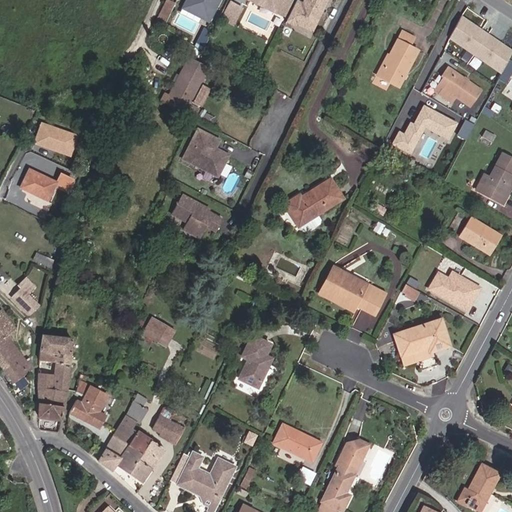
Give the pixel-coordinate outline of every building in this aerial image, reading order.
[(211,22),(221,0),(184,0),(181,8),(211,22)] [(234,0),(230,8),(242,15),(250,0),(234,0)] [(279,0),(277,4),(290,10),(295,0),(279,0)] [(329,0),(307,0),(305,3),(299,0),(293,12),(301,16),(298,22),(315,30),(323,12),(320,11),(323,5),(326,6),(329,0)] [(150,27),(157,30),(169,7),(162,3),(150,27)] [(298,22),(301,16),(293,12),(289,20),(297,24),(298,22)] [(169,27),(173,19),(168,16),(163,24),(169,27)] [(511,44),(460,17),(447,40),(503,70),(511,53),(511,44)] [(411,49),(417,38),(404,31),(379,77),(397,87),(417,52),(411,49)] [(176,41),(162,33),(154,49),(168,57),(176,41)] [(216,53),(219,45),(212,42),(209,50),(216,53)] [(166,98),(164,104),(194,120),(198,122),(201,116),(191,111),(210,73),(192,64),(172,101),(166,98)] [(442,91),(452,74),(448,71),(437,88),(442,91)] [(480,92),(452,74),(442,91),(437,98),(452,107),(456,101),(469,109),(480,92)] [(511,91),(503,105),(511,110),(511,91)] [(448,110),(433,101),(429,109),(443,118),(448,110)] [(33,144),(73,154),(79,132),(39,122),(33,144)] [(459,143),(464,133),(457,130),(452,139),(459,143)] [(219,142),(198,131),(183,160),(217,178),(226,160),(218,155),(219,152),(215,150),(219,142)] [(486,132),(482,138),(492,144),(495,138),(486,132)] [(489,179),(484,176),(480,184),(489,189),(485,197),(502,206),(511,190),(503,186),(507,177),(510,179),(511,175),(511,161),(500,156),(489,179)] [(511,187),(511,179),(510,179),(507,177),(503,186),(511,190),(511,187)] [(284,206),(298,228),(299,227),(317,216),(342,200),(329,180),(301,197),(300,195),(284,206)] [(46,212),(54,197),(26,183),(19,198),(46,212)] [(476,192),(485,197),(489,189),(480,184),(476,192)] [(181,197),(172,216),(187,224),(183,231),(201,240),(208,228),(217,233),(223,221),(208,214),(203,211),(204,209),(181,197)] [(317,216),(299,227),(303,233),(310,233),(319,224),(320,222),(317,216)] [(499,239),(467,220),(454,240),(487,260),(499,239)] [(72,237),(64,261),(79,268),(89,245),(72,237)] [(32,259),(51,267),(52,257),(35,251),(32,259)] [(376,311),(385,293),(373,287),(370,293),(360,288),(362,285),(342,275),(344,270),(332,263),(319,288),(354,306),(356,301),(376,311)] [(451,269),(449,274),(437,269),(427,291),(470,310),(482,284),(451,269)] [(35,289),(26,280),(23,286),(24,288),(30,294),(35,289)] [(363,282),(362,285),(360,288),(370,293),(373,287),(363,282)] [(415,299),(419,290),(405,283),(401,292),(415,299)] [(14,299),(29,316),(40,305),(30,294),(24,288),(14,299)] [(0,359),(4,366),(12,359),(1,342),(8,336),(16,331),(14,329),(0,307),(0,359)] [(146,336),(167,347),(174,331),(155,321),(146,336)] [(433,323),(389,336),(397,360),(440,346),(433,323)] [(174,331),(167,347),(169,349),(177,333),(174,331)] [(257,361),(261,352),(267,341),(249,332),(238,352),(245,355),(235,374),(253,384),(263,364),(257,361)] [(12,359),(4,366),(14,378),(30,367),(8,336),(1,342),(12,359)] [(43,336),(39,359),(55,361),(53,389),(68,391),(71,340),(43,336)] [(263,364),(268,355),(261,352),(257,361),(263,364)] [(38,383),(38,415),(59,418),(68,391),(53,389),(55,361),(39,359),(38,383)] [(482,373),(477,374),(475,380),(477,388),(486,385),(482,373)] [(77,396),(69,410),(99,427),(107,413),(102,410),(110,396),(84,380),(81,378),(79,391),(87,396),(83,403),(81,402),(82,399),(77,396)] [(129,414),(135,418),(138,420),(147,408),(149,397),(144,394),(140,392),(139,393),(129,414)] [(166,443),(175,428),(169,423),(173,415),(163,409),(158,418),(151,432),(160,437),(160,439),(166,443)] [(135,418),(129,414),(116,432),(128,441),(137,428),(131,424),(135,418)] [(269,443),(310,462),(320,441),(279,422),(269,443)] [(149,438),(137,428),(128,441),(130,442),(142,450),(149,438)] [(175,428),(166,443),(174,447),(182,432),(175,428)] [(116,432),(105,446),(120,457),(130,442),(128,441),(116,432)] [(319,499),(320,500),(333,506),(341,510),(349,493),(343,491),(366,442),(356,436),(342,441),(342,443),(333,464),(335,466),(319,499)] [(149,438),(142,450),(137,457),(151,466),(163,447),(149,438)] [(141,480),(151,466),(137,457),(142,450),(130,442),(120,457),(117,461),(141,480)] [(117,461),(120,457),(105,446),(104,448),(97,458),(112,468),(117,461)] [(185,460),(173,485),(200,499),(198,504),(209,509),(232,465),(218,457),(209,474),(192,466),(194,463),(197,465),(201,457),(190,451),(185,460)] [(165,480),(173,485),(185,460),(176,456),(165,480)] [(458,502),(470,508),(472,505),(481,509),(498,474),(480,465),(468,490),(465,488),(458,502)] [(245,466),(237,486),(243,488),(252,469),(245,466)] [(312,483),(315,471),(303,467),(299,479),(312,483)] [(330,511),(333,506),(320,500),(316,509),(321,511),(330,511)]
